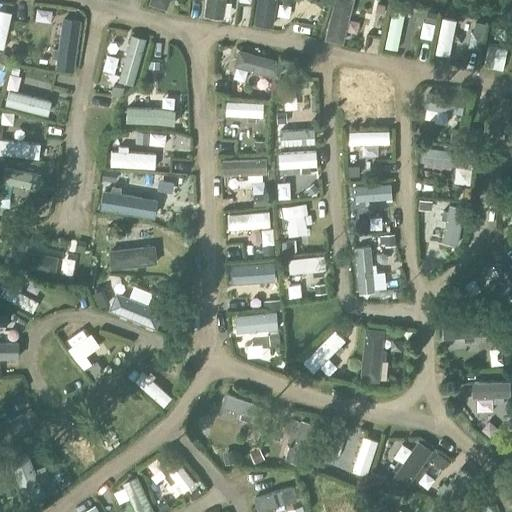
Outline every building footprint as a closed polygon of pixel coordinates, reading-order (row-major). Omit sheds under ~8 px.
[(223,16),(224,0),(206,0),(205,13),(223,16)] [(275,0),(258,0),(255,22),(272,25),(275,0)] [(334,0),(326,36),(342,40),(351,0),(334,0)] [(378,1),(376,10),(384,12),(385,3),(378,1)] [(386,44),(398,46),(406,6),(394,4),(386,44)] [(426,18),(435,20),(437,10),(428,8),(426,18)] [(0,46),(4,48),(11,12),(0,9),(0,46)] [(457,15),(444,13),(437,50),(450,53),(457,15)] [(57,56),(56,67),(73,69),(80,20),(63,18),(59,47),(53,47),(52,55),(57,56)] [(114,42),(120,25),(101,19),(96,36),(114,42)] [(418,47),(423,32),(412,29),(408,44),(418,47)] [(119,80),(133,84),(146,39),(132,35),(119,80)] [(488,43),(484,64),(494,66),(498,45),(488,43)] [(98,44),(96,57),(109,60),(111,46),(98,44)] [(12,46),(12,58),(22,58),(22,46),(12,46)] [(235,64),(278,77),(282,62),(239,49),(235,64)] [(1,51),(0,52),(0,60),(6,63),(9,55),(1,51)] [(1,61),(0,62),(0,78),(1,80),(9,65),(1,61)] [(165,62),(165,77),(168,77),(169,101),(181,100),(181,62),(165,62)] [(12,65),(11,72),(18,74),(20,67),(12,65)] [(344,87),(375,89),(376,77),(345,75),(344,87)] [(112,84),(111,94),(122,96),(124,86),(112,84)] [(278,85),(279,108),(293,107),(292,84),(278,85)] [(429,88),(426,105),(462,111),(465,95),(429,88)] [(9,89),(5,103),(46,114),(49,100),(9,89)] [(228,102),(226,115),(248,117),(248,122),(256,122),(256,117),(262,118),(263,105),(228,102)] [(97,120),(98,106),(86,106),(85,120),(97,120)] [(173,110),(127,108),(126,122),(172,125),(173,110)] [(287,122),(286,112),(277,112),(277,122),(287,122)] [(315,142),(314,128),(280,130),(281,145),(315,142)] [(350,141),(389,141),(389,129),(350,130),(350,141)] [(452,129),(450,140),(460,141),(462,130),(452,129)] [(136,131),(136,142),(148,142),(149,132),(136,131)] [(0,153),(38,157),(39,143),(0,138),(0,153)] [(265,150),(266,142),(255,141),(255,150),(265,150)] [(117,148),(111,148),(110,162),(154,165),(155,150),(127,149),(127,143),(118,142),(117,148)] [(466,165),(468,150),(426,145),(424,159),(466,165)] [(316,151),(280,153),(280,167),(317,165),(316,151)] [(240,174),(239,179),(248,179),(248,174),(266,175),(266,160),(224,159),(224,174),(240,174)] [(349,173),(359,173),(358,163),(348,163),(349,173)] [(5,167),(2,181),(14,184),(12,190),(22,192),(23,186),(38,189),(41,176),(5,167)] [(102,178),(115,180),(116,170),(103,168),(102,178)] [(287,184),(287,168),(270,169),(271,185),(287,184)] [(419,181),(460,181),(460,169),(419,169),(419,181)] [(392,196),(391,182),(356,184),(357,198),(392,196)] [(101,207),(151,216),(154,200),(119,193),(121,184),(112,183),(110,191),(104,190),(101,207)] [(313,183),(306,188),(312,195),(318,190),(313,183)] [(457,195),(468,197),(470,186),(459,184),(457,195)] [(254,195),(254,205),(265,205),(265,195),(254,195)] [(419,207),(431,208),(432,199),(420,198),(419,207)] [(443,240),(457,242),(464,206),(450,203),(443,240)] [(229,215),(230,229),(270,227),(269,214),(229,215)] [(103,216),(100,226),(116,229),(119,219),(103,216)] [(356,219),(356,230),(367,229),(367,219),(356,219)] [(395,232),(386,233),(387,244),(396,243),(395,232)] [(287,239),(287,250),(295,250),(294,238),(287,239)] [(78,240),(76,249),(85,251),(87,242),(78,240)] [(374,288),(370,244),(355,245),(359,290),(374,288)] [(156,263),(154,245),(110,250),(112,268),(156,263)] [(59,256),(13,247),(9,265),(55,275),(59,256)] [(273,256),(273,247),(263,247),(264,256),(273,256)] [(324,274),(324,269),(326,269),(324,256),(290,259),(291,272),(313,270),(314,275),(324,274)] [(511,267),(506,258),(494,265),(511,297),(511,267)] [(233,266),(234,283),(274,282),(274,264),(233,266)] [(324,284),(314,285),(315,293),(325,293),(324,284)] [(8,285),(2,295),(32,311),(38,301),(8,285)] [(97,303),(107,298),(102,288),(92,293),(97,303)] [(117,292),(110,309),(155,327),(162,310),(117,292)] [(280,300),(265,301),(265,311),(281,310),(280,300)] [(486,305),(437,306),(437,328),(487,326),(486,305)] [(236,316),(238,333),(278,330),(276,313),(236,316)] [(353,328),(345,320),(338,328),(346,335),(353,328)] [(511,364),(511,322),(503,325),(511,364)] [(387,325),(386,335),(396,336),(397,326),(387,325)] [(362,376),(380,378),(382,358),(386,358),(387,349),(383,348),(384,329),(367,327),(362,376)] [(340,353),(345,347),(342,344),(346,340),(335,329),(305,360),(315,370),(336,349),(340,353)] [(91,332),(68,348),(77,361),(100,345),(91,332)] [(270,334),(271,348),(280,347),(279,333),(270,334)] [(41,343),(65,371),(75,362),(51,335),(41,343)] [(0,356),(12,356),(11,343),(0,343),(0,356)] [(95,377),(104,371),(96,361),(87,367),(95,377)] [(1,394),(15,394),(15,373),(2,372),(1,394)] [(135,373),(123,384),(153,417),(165,406),(135,373)] [(496,400),(504,400),(504,396),(510,396),(510,380),(474,380),(474,396),(496,396),(496,400)] [(241,413),(240,417),(248,420),(250,415),(257,418),(261,404),(226,393),(221,406),(241,413)] [(0,441),(2,444),(40,419),(31,406),(10,421),(4,413),(0,415),(0,441)] [(275,433),(279,421),(266,417),(262,430),(275,433)] [(60,420),(50,425),(67,458),(77,453),(60,420)] [(304,465),(315,424),(301,420),(293,448),(288,447),(285,459),(304,465)] [(246,452),(258,444),(251,433),(239,441),(246,452)] [(511,433),(499,441),(507,455),(511,451),(511,433)] [(364,436),(352,470),(366,475),(378,441),(364,436)] [(393,469),(397,471),(392,478),(405,487),(431,450),(418,441),(403,463),(399,460),(393,469)] [(264,457),(259,447),(250,452),(255,461),(264,457)] [(223,451),(225,464),(234,462),(232,450),(223,451)] [(44,494),(26,451),(9,459),(27,501),(44,494)] [(448,460),(437,452),(432,460),(443,467),(448,460)] [(328,468),(344,470),(346,458),(330,456),(328,468)] [(164,466),(170,473),(165,477),(171,484),(175,480),(184,491),(194,482),(174,457),(164,466)] [(461,466),(438,497),(450,506),(473,475),(461,466)] [(123,483),(137,511),(153,511),(136,476),(123,483)] [(266,511),(273,511),(272,507),(296,499),(292,487),(255,499),(259,511),(266,509),(266,511)] [(104,506),(116,501),(111,489),(99,493),(104,506)] [(169,507),(165,499),(157,503),(161,511),(169,507)] [(486,502),(480,505),(484,511),(488,511),(491,510),(486,502)]
